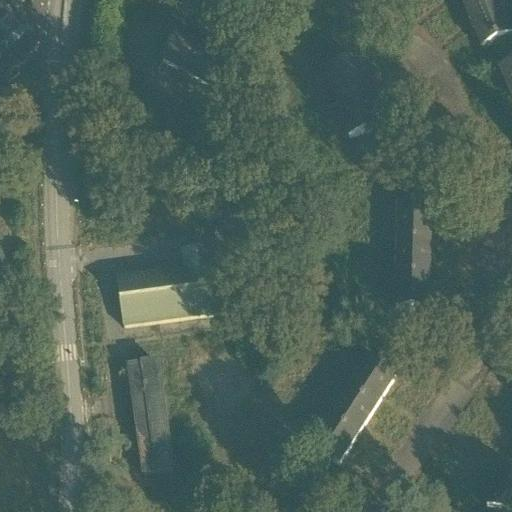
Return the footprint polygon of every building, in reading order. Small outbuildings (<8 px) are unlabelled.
[(5,0),(19,15),(32,5),(27,0),(5,0)] [(460,0),(468,18),(497,5),(495,0),(460,0)] [(511,37),(497,5),(468,18),(483,50),(511,37)] [(13,20),(0,31),(0,74),(5,81),(40,53),(13,20)] [(163,65),(194,83),(210,54),(179,37),(163,65)] [(240,71),(210,54),(194,83),(225,99),(240,71)] [(327,74),(338,108),(368,98),(364,88),(357,64),(327,74)] [(511,68),(500,74),(511,102),(511,68)] [(376,123),(368,98),(338,108),(349,141),(379,131),(376,123)] [(399,207),(398,243),(430,244),(431,208),(399,207)] [(398,243),(397,278),(429,279),(430,244),(398,243)] [(184,271),(117,280),(123,331),(218,317),(208,251),(181,255),(184,271)] [(428,314),(429,279),(397,278),(396,313),(428,314)] [(370,363),(350,393),(377,410),(397,380),(370,363)] [(130,369),(145,476),(173,472),(158,365),(130,369)] [(350,393),(332,422),(359,439),(377,410),(350,393)] [(340,468),(359,439),(332,422),(313,451),(340,468)] [(487,511),(511,511),(511,481),(499,477),(487,511)]
